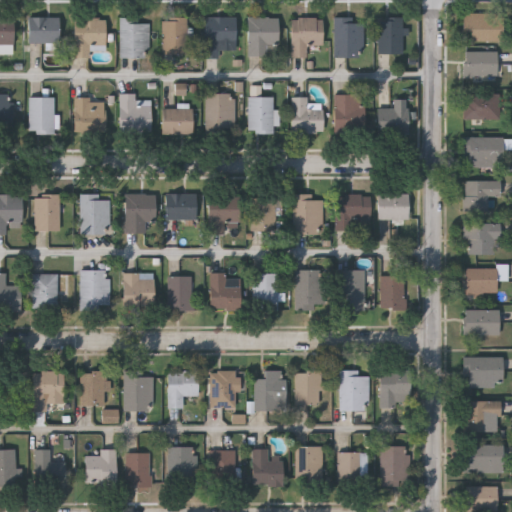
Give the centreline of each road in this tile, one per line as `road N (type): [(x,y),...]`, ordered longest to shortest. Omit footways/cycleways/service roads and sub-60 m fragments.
road 1 (residential): [(437,0),(436,511)]
road 2 (residential): [(437,163),(0,165)]
road 3 (residential): [(437,343),(0,343)]
